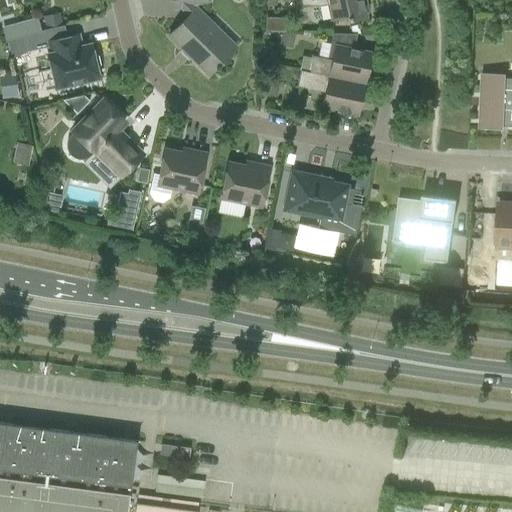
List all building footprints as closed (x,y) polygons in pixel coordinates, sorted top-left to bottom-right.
[(168,36),(208,75),(232,51),(207,26),(210,22),(192,5),(208,1),(207,0),(172,0),(174,9),(180,7),(188,16),(168,36)] [(300,0),(301,5),(320,6),(327,4),(331,20),(346,16),(347,20),(366,17),(365,11),(367,7),(365,1),(364,0),(300,0)] [(43,17),(46,30),(62,26),(59,13),(43,17)] [(15,38),(41,31),(37,18),(12,24),(15,38)] [(55,89),(89,81),(99,79),(97,69),(99,64),(97,56),(93,53),(91,44),(81,46),(79,35),(67,38),(64,25),(62,26),(46,30),(41,31),(15,38),(7,40),(11,58),(17,57),(27,52),(46,47),(55,89)] [(295,35),(282,32),(279,45),(292,48),(295,35)] [(312,56),(309,72),(364,84),(365,80),(368,78),(369,71),(367,67),(370,52),(335,45),(332,60),(312,56)] [(322,108),(335,110),(357,115),(360,100),(364,98),(365,91),(363,88),(364,84),(309,72),(300,70),(296,87),(325,93),(322,108)] [(0,73),(0,82),(2,99),(18,97),(15,72),(0,73)] [(482,125),(511,126),(511,78),(502,78),(502,86),(484,85),(482,125)] [(261,96),(275,96),(275,84),(261,84),(261,96)] [(83,96),(63,101),(76,113),(88,101),(83,96)] [(121,177),(142,156),(142,155),(116,130),(125,122),(103,100),(72,132),(68,137),(66,143),(66,147),(67,151),(70,155),(73,158),(78,160),(83,159),(86,158),(94,153),(95,152),(121,177)] [(29,145),(14,141),(10,162),(25,165),(29,145)] [(170,197),(171,188),(197,193),(206,154),(183,149),(182,153),(165,150),(159,175),(153,174),(149,193),(154,201),(162,202),(170,197)] [(245,166),(228,163),(221,198),(261,206),(269,167),(246,162),(245,166)] [(321,215),(340,219),(343,203),(347,204),(349,202),(352,193),(350,190),(346,189),(347,186),(320,180),(321,178),(292,172),(284,210),(320,217),(321,215)] [(134,220),(139,197),(120,192),(114,216),(134,220)] [(451,233),(452,233),(456,198),(421,194),(421,199),(398,196),(394,227),(417,230),(416,243),(427,244),(425,259),(448,262),(451,233)] [(511,203),(502,203),(498,207),(496,242),(511,242),(511,203)] [(199,237),(202,223),(188,220),(186,235),(199,237)] [(276,252),(277,249),(280,234),(280,231),(268,228),(263,249),(276,252)] [(464,269),(443,267),(440,284),(462,287),(464,269)] [(126,511),(136,441),(0,422),(0,511),(126,511)] [(159,454),(167,455),(174,456),(189,458),(190,448),(176,446),(168,445),(160,444),(159,454)]
